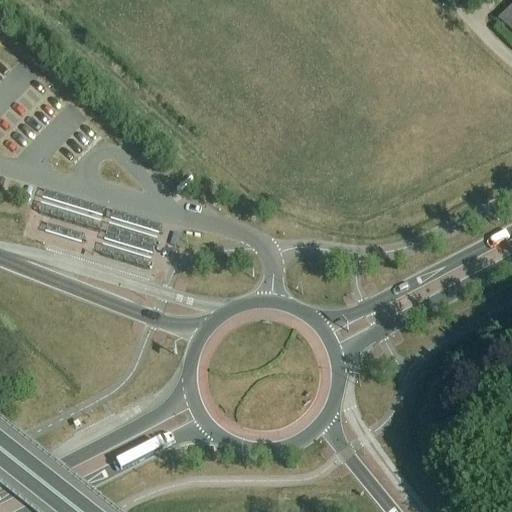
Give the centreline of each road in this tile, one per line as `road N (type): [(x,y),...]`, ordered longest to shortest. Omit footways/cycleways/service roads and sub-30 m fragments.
road 1 (unclassified): [(511,198),(399,251),(267,249),(269,301)]
road 2 (primary): [(189,393),(0,495)]
road 3 (primary): [(511,232),(318,325)]
road 4 (trunk): [(200,334),(0,258)]
road 5 (primary): [(336,360),(511,260)]
road 6 (primary): [(29,511),(205,424)]
road 7 (primary): [(205,424),(244,449),(268,451),(311,433),(327,415)]
